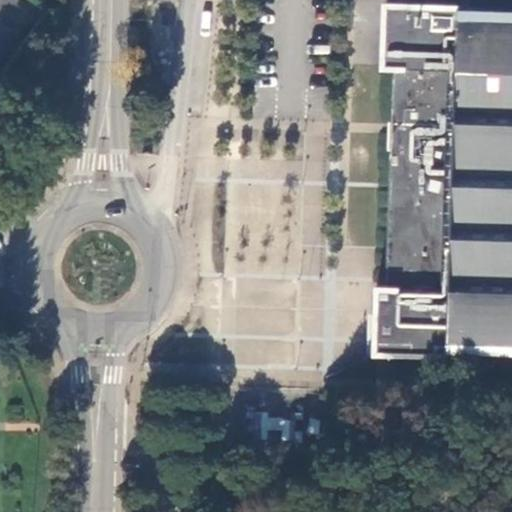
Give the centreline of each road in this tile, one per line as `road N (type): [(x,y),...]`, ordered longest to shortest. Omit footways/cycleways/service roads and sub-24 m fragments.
road 1 (tertiary): [(140,210),(118,160),(106,45)]
road 2 (tertiary): [(106,45),(89,160),(72,204)]
road 3 (tertiary): [(121,332),(153,311),(169,276),(164,238),(140,210)]
road 4 (tertiary): [(68,327),(95,461)]
road 5 (tertiary): [(95,461),(121,332)]
